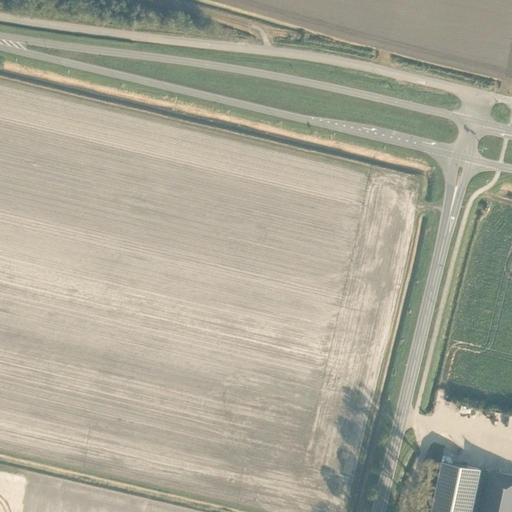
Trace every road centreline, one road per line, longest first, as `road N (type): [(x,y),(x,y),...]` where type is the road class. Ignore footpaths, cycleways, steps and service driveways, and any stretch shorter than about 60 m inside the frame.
road 1 (unclassified): [(475,91),(294,52),(0,17)]
road 2 (primary): [(470,123),(199,64),(0,40)]
road 3 (primary): [(0,45),(462,160)]
road 4 (primary): [(377,511),(462,160)]
road 5 (track): [(268,50),(253,24),(167,0)]
